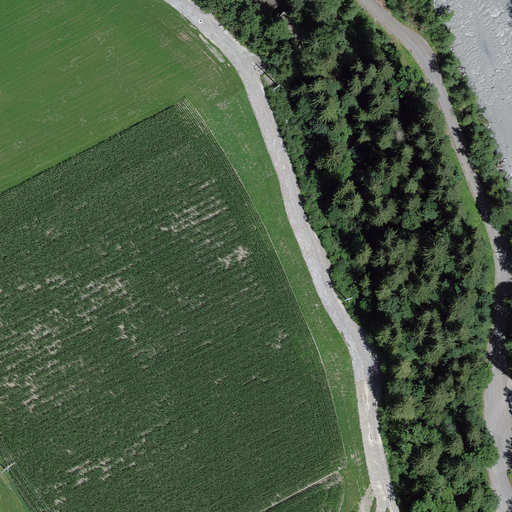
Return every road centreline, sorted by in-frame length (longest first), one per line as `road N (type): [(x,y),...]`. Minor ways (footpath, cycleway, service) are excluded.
road 1 (unknown): [(378,28),(381,66),(405,116),(412,246),(472,328),(497,335)]
road 2 (track): [(511,509),(497,474),(492,421),(509,399)]
